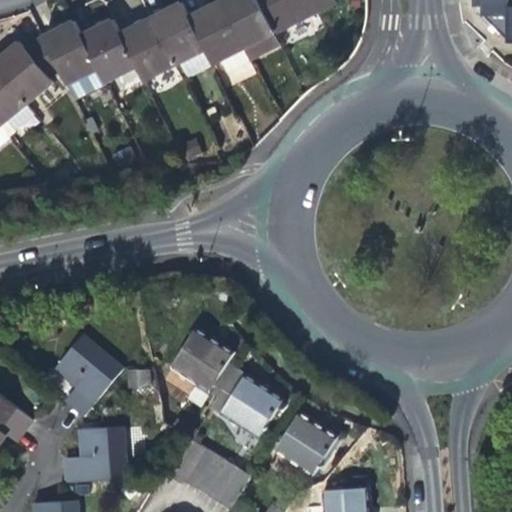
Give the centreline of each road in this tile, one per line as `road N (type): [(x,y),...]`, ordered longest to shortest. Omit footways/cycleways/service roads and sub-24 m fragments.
road 1 (residential): [(379,348),(411,401),(430,511)]
road 2 (secondary): [(0,270),(167,237)]
road 3 (residential): [(457,511),(456,447),(472,345)]
road 4 (secondary): [(311,157),(167,237)]
road 5 (secondary): [(167,237),(259,253),(304,282)]
road 6 (secondary): [(311,157),(295,197),(292,240),(304,282)]
road 7 (secondary): [(420,96),(369,107),(311,157)]
